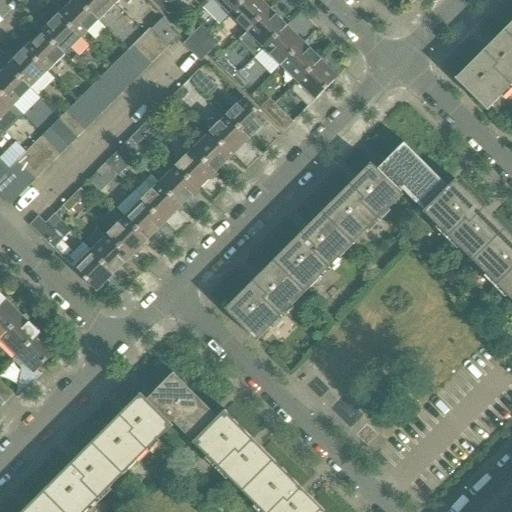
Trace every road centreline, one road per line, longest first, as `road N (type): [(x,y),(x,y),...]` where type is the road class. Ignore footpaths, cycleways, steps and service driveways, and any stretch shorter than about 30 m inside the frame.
road 1 (residential): [(170,294),(399,64)]
road 2 (residential): [(384,511),(170,294)]
road 3 (residential): [(117,347),(0,231)]
road 4 (residential): [(0,463),(117,347)]
road 5 (residential): [(511,175),(399,64)]
